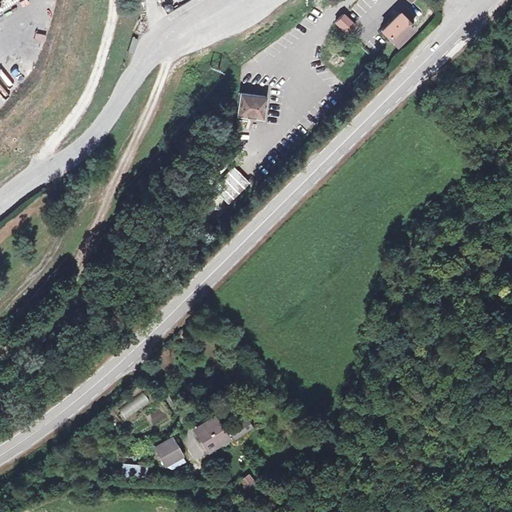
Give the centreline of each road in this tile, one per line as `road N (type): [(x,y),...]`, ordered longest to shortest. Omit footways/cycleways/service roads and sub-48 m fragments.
road 1 (primary): [(0,458),(57,422),(493,0)]
road 2 (track): [(267,511),(328,488),(385,395),(428,281),(511,204)]
road 3 (track): [(18,511),(108,484),(201,495),(231,511)]
